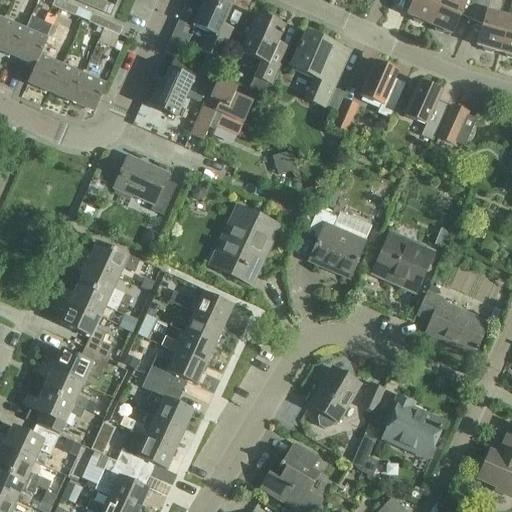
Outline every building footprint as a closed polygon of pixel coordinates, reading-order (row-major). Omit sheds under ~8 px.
[(64,0),(55,0),(52,8),(60,12),(63,4),(64,0)] [(110,17),(112,13),(114,8),(95,0),(90,0),(88,7),(110,17)] [(149,30),(157,0),(138,0),(132,25),(149,30)] [(222,30),(226,21),(234,3),(227,0),(204,0),(192,28),(208,35),(200,54),(207,57),(201,71),(215,77),(221,63),(227,48),(233,35),(222,30)] [(414,0),(407,17),(412,20),(414,23),(420,26),(424,24),(429,27),(440,0),(414,0)] [(457,0),(440,0),(429,27),(434,29),(435,33),(441,35),(445,34),(451,36),(459,17),(471,22),(478,0),(465,0),(465,3),(457,0)] [(499,54),(509,20),(487,13),(490,4),(479,0),(478,0),(471,22),(482,27),(476,48),(482,49),(482,50),(484,53),(491,55),(494,53),(499,54)] [(82,21),(85,14),(63,4),(60,12),(74,18),(82,21)] [(88,25),(100,30),(103,31),(107,23),(92,17),(85,14),(82,21),(89,24),(88,25)] [(248,91),(266,99),(272,87),(288,51),(277,46),(286,26),(271,19),(270,23),(255,17),(238,54),(260,64),(253,78),(254,78),(248,91)] [(0,53),(7,56),(19,29),(0,20),(0,53)] [(511,20),(509,20),(499,54),(505,56),(507,60),(511,61),(511,20)] [(107,23),(103,31),(119,37),(122,29),(107,23)] [(19,29),(7,56),(34,68),(39,58),(47,41),(19,29)] [(233,35),(227,48),(236,52),(242,39),(233,35)] [(306,35),(298,53),(291,70),(315,81),(305,102),(323,110),(342,67),(330,62),(336,48),(306,35)] [(27,85),(43,92),(50,95),(62,68),(39,58),(34,68),(27,85)] [(215,79),(175,61),(163,87),(160,85),(150,107),(175,118),(184,98),(199,105),(206,90),(209,91),(215,79)] [(389,121),(396,104),(405,86),(394,81),(396,75),(391,72),(389,68),(383,66),(379,67),(374,65),(359,98),(381,107),(377,116),(389,121)] [(62,68),(50,95),(71,104),(83,77),(62,68)] [(106,87),(87,79),(83,77),(71,104),(94,114),(106,87)] [(237,137),(242,125),(243,126),(252,104),(234,96),(236,92),(217,83),(213,94),(209,92),(189,137),(202,143),(215,114),(220,116),(215,128),(237,137)] [(432,143),(440,127),(448,108),(437,103),(441,95),(435,92),(434,88),(428,86),(424,87),(418,85),(404,118),(425,127),(420,138),(432,143)] [(476,122),(466,117),(467,115),(452,109),(438,140),(453,147),(454,144),(463,149),(476,122)] [(302,152),(285,159),(292,178),(309,171),(302,152)] [(162,218),(170,199),(175,188),(164,183),(167,177),(150,169),(148,173),(126,163),(114,189),(153,207),(151,213),(162,218)] [(315,188),(304,192),(309,205),(320,201),(315,188)] [(328,192),(322,206),(332,210),(338,196),(328,192)] [(267,207),(290,217),(295,207),(272,196),(267,207)] [(278,228),(260,220),(237,209),(210,268),(251,288),(278,228)] [(369,233),(338,220),(317,211),(307,236),(318,240),(308,264),(322,270),(324,266),(350,276),(348,281),(349,282),(369,233)] [(415,296),(423,278),(433,255),(389,236),(373,273),(400,285),(398,289),(415,296)] [(122,269),(134,274),(138,265),(97,246),(92,257),(82,253),(78,261),(117,280),(122,269)] [(112,291),(117,280),(78,261),(73,271),(83,275),(79,286),(120,305),(126,308),(130,300),(112,291)] [(104,308),(115,313),(116,314),(120,305),(79,286),(74,297),(64,292),(59,301),(99,320),(104,308)] [(487,326),(469,317),(439,304),(441,300),(427,294),(416,318),(430,324),(424,336),(473,357),(475,353),(476,353),(478,350),(476,349),(487,326)] [(170,304),(193,315),(223,329),(232,308),(203,295),(198,306),(174,295),(170,304)] [(84,350),(106,361),(111,350),(100,345),(104,336),(93,331),(99,320),(59,301),(59,302),(53,300),(49,307),(65,315),(60,326),(89,339),(84,350)] [(184,334),(214,348),(223,329),(193,315),(188,326),(174,319),(170,327),(184,334)] [(147,342),(174,355),(204,369),(214,348),(184,334),(179,346),(164,339),(164,340),(150,334),(147,342)] [(42,368),(81,386),(86,375),(97,380),(106,361),(84,350),(79,361),(61,353),(56,364),(46,359),(42,368)] [(204,369),(174,355),(170,365),(155,358),(146,379),(181,395),(186,384),(196,388),(204,369)] [(127,357),(123,366),(135,372),(139,363),(127,357)] [(95,406),(87,402),(76,397),(81,386),(42,368),(38,377),(48,382),(43,392),(83,411),(92,415),(95,406)] [(331,429),(334,423),(337,425),(360,388),(331,370),(308,408),(320,415),(317,420),(318,428),(324,431),(331,429)] [(176,405),(181,395),(146,379),(140,390),(151,395),(146,405),(144,404),(140,413),(154,419),(183,434),(193,413),(176,405)] [(373,414),(374,410),(382,392),(371,387),(362,409),(373,414)] [(83,411),(43,392),(38,403),(28,398),(23,408),(41,416),(36,427),(59,437),(64,425),(63,424),(68,413),(80,418),(83,411)] [(442,425),(410,412),(413,406),(397,399),(380,439),(427,460),(442,425)] [(121,428),(131,432),(145,439),(174,453),(183,434),(154,419),(149,431),(135,424),(134,426),(124,422),(121,428)] [(511,427),(510,426),(497,457),(489,453),(477,481),(511,495),(511,427)] [(50,457),(59,437),(36,427),(31,438),(13,429),(7,441),(0,437),(0,447),(32,462),(38,451),(50,457)] [(126,444),(123,450),(117,464),(139,474),(144,463),(165,473),(174,453),(145,439),(131,432),(126,444)] [(378,465),(366,460),(374,442),(363,437),(349,466),(359,474),(371,479),(378,465)] [(67,440),(61,452),(75,459),(81,448),(67,440)] [(96,441),(91,451),(103,456),(107,447),(96,441)] [(316,511),(323,502),(308,492),(318,476),(311,472),(318,461),(294,446),(274,479),(269,476),(259,491),(293,511),(316,511)] [(51,484),(39,479),(27,474),(32,462),(0,447),(0,471),(36,488),(47,493),(51,484)] [(134,485),(139,474),(117,464),(108,460),(102,457),(100,462),(92,458),(82,479),(98,486),(95,492),(109,498),(138,511),(148,492),(134,485)] [(19,491),(31,496),(32,497),(36,488),(0,471),(0,494),(14,501),(19,491)] [(68,485),(62,500),(69,504),(75,506),(81,491),(68,485)] [(414,490),(410,499),(419,503),(423,494),(414,490)] [(47,493),(42,504),(52,509),(57,498),(47,493)] [(9,511),(14,501),(0,494),(0,511),(9,511)] [(138,511),(109,498),(104,509),(89,502),(85,511),(138,511)] [(403,511),(390,501),(380,511),(403,511)]
